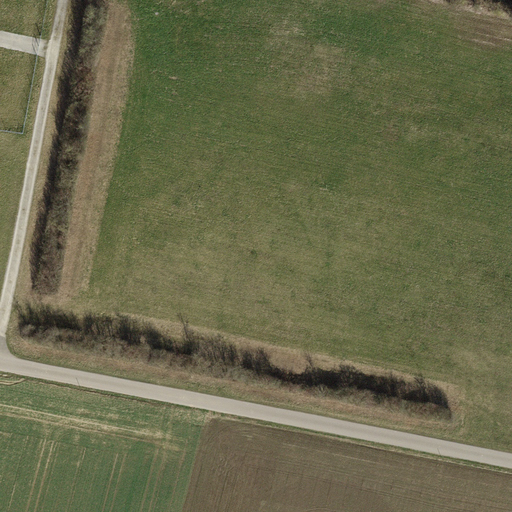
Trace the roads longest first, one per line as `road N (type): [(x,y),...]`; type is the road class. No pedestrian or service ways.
road 1 (track): [(0,357),(511,459)]
road 2 (track): [(64,0),(0,321)]
